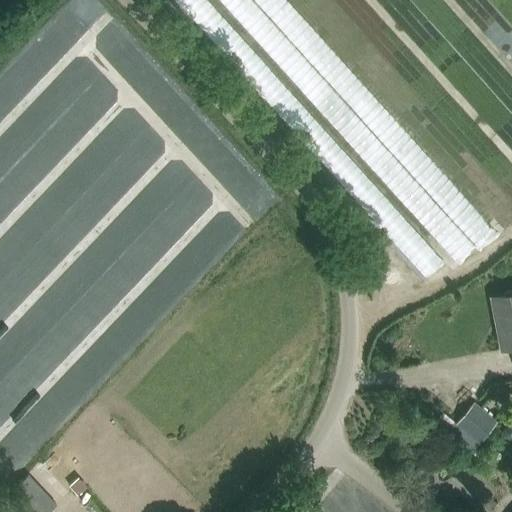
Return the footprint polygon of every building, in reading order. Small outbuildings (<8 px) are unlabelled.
[(501,348),(511,345),(511,293),(511,294),(491,298),(496,323),(500,322),(504,346),(500,347),(501,348)] [(444,437),(468,456),(469,457),(496,421),(473,402),(444,437)] [(511,424),(506,424),(502,429),(502,435),(507,439),(511,439),(511,424)] [(47,511),(57,503),(30,474),(28,473),(9,491),(28,511),(47,511)] [(78,477),(69,486),(78,495),(87,487),(78,477)]
